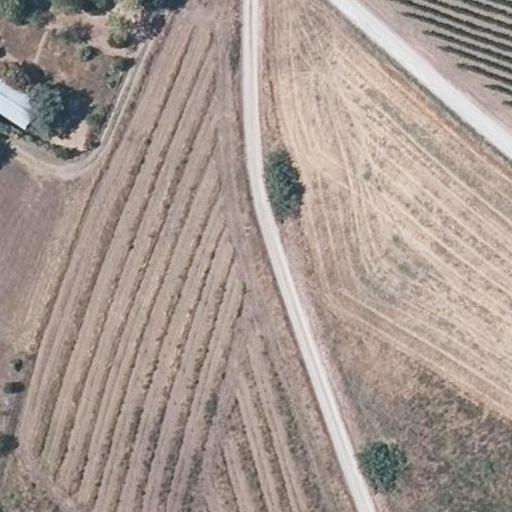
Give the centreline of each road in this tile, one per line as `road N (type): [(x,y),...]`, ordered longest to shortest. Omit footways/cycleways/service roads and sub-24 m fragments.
road 1 (track): [(254,0),(274,200),(370,511)]
road 2 (unclassified): [(347,0),(511,139)]
road 3 (track): [(164,0),(89,167)]
